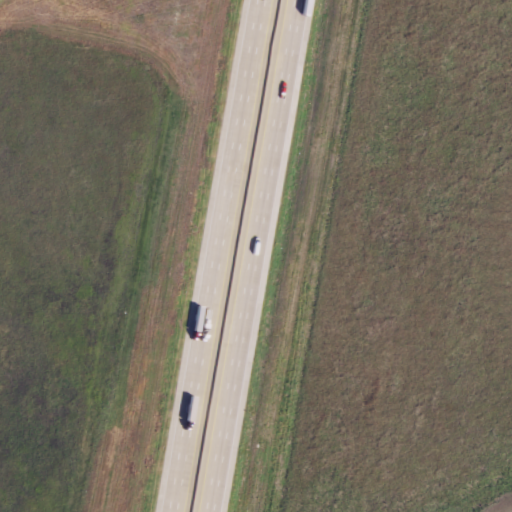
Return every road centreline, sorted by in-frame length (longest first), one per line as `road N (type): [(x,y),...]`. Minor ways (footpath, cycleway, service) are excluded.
road 1 (motorway): [(203,511),(291,0)]
road 2 (motorway): [(264,0),(178,511)]
